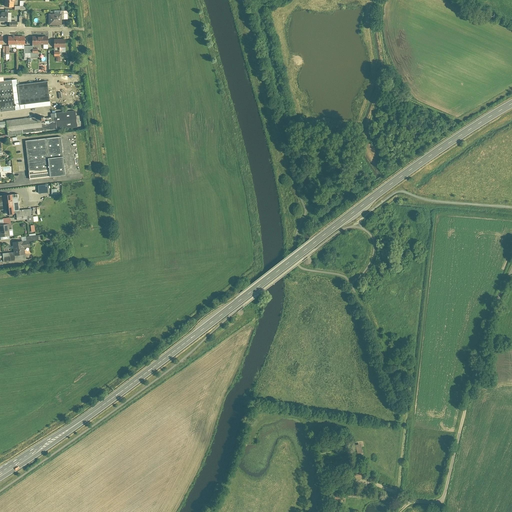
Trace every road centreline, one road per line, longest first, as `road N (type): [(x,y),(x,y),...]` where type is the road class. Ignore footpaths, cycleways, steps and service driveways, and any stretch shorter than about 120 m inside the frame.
road 1 (primary): [(0,475),(414,165),(511,103)]
road 2 (residential): [(511,269),(486,327),(442,501),(408,501),(396,491)]
